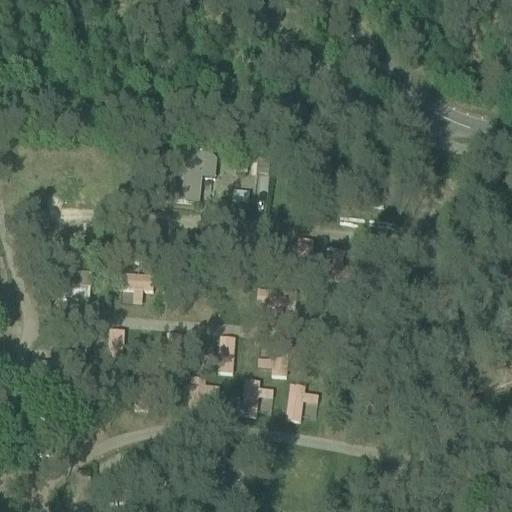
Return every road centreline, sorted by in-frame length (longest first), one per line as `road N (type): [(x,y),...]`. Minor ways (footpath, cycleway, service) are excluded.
road 1 (unknown): [(0,394),(26,328),(11,251),(18,234),(37,224),(380,240),(418,245),(435,260)]
road 2 (unclassified): [(511,131),(441,119),(313,0)]
road 3 (unknown): [(435,260),(446,341),(443,475)]
road 4 (unknown): [(403,130),(435,260)]
